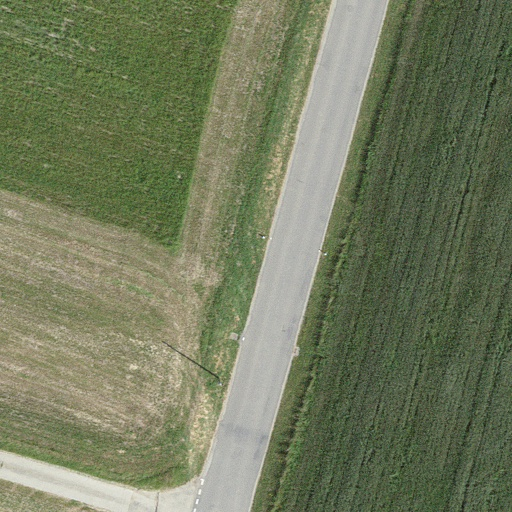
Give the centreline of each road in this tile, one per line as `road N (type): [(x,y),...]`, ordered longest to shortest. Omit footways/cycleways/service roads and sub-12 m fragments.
road 1 (tertiary): [(222,511),(361,0)]
road 2 (track): [(0,469),(144,511)]
